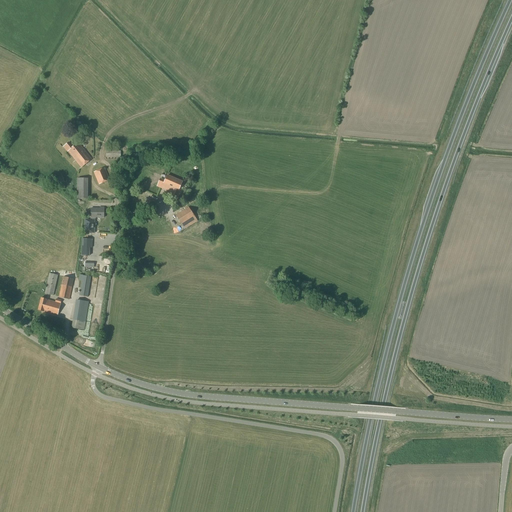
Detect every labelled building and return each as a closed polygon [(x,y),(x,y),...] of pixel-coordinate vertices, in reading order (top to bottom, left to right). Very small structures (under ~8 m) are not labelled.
[(73,147),(69,142),(63,147),(68,152),(81,168),(92,159),(78,142),(73,147)] [(99,185),(110,180),(105,167),(94,172),(99,185)] [(179,191),(183,182),(167,175),(162,188),(168,191),(175,194),(176,189),(179,191)] [(90,178),(79,178),(80,195),(84,195),(84,199),(91,198),(90,178)] [(104,214),(104,207),(96,207),(96,213),(90,213),(90,218),(91,218),(91,221),(87,221),(87,235),(95,235),(95,222),(94,222),(94,218),(103,218),(103,214),(104,214)] [(184,229),(198,221),(189,207),(176,215),(184,229)] [(165,222),(137,228),(140,239),(168,233),(165,222)] [(89,256),(90,248),(92,248),(92,239),(82,238),(81,256),(89,256)] [(161,245),(167,267),(184,262),(178,240),(161,245)] [(187,271),(164,276),(167,285),(189,279),(187,271)] [(53,296),(58,275),(49,273),(45,294),(53,296)] [(88,297),(91,277),(80,275),(78,282),(82,282),(80,296),(88,297)] [(69,300),(74,279),(63,277),(59,297),(69,300)] [(55,302),(47,300),(41,298),(38,310),(44,312),(58,316),(61,304),(61,303),(62,300),(56,299),(55,302)] [(85,330),(89,302),(76,300),(72,328),(85,330)]
